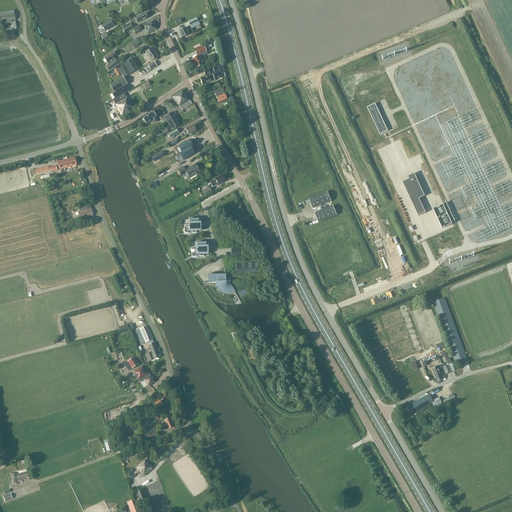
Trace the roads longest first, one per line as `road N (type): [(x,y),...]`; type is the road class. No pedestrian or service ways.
road 1 (primary): [(429,511),(289,260),(219,0)]
road 2 (unclassified): [(384,412),(295,248),(230,0)]
road 3 (residential): [(239,511),(189,425),(76,141)]
road 4 (unclassified): [(241,182),(304,315),(417,511)]
road 5 (residential): [(76,141),(26,42),(17,0)]
road 6 (unclassified): [(384,412),(511,361)]
road 7 (unclassified): [(76,141),(136,117),(187,82)]
